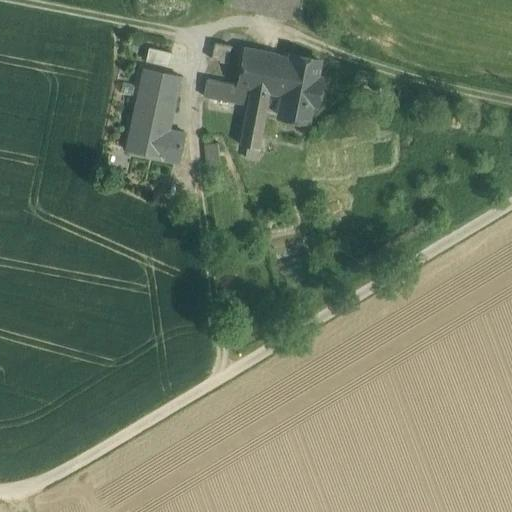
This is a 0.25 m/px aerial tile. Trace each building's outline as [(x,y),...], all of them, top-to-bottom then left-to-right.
[(298,0),(242,0),(241,7),(294,18),(298,0)] [(280,55),(214,43),(207,79),(269,92),(273,92),(280,55)] [(145,60),(174,61),(175,48),(146,46),(145,60)] [(318,60),(291,55),(291,58),(280,55),(273,92),(283,94),(279,116),(306,121),(318,60)] [(180,75),(144,67),(126,150),(179,161),(185,133),(168,129),(180,75)] [(269,92),(207,79),(203,95),(247,104),(266,108),(269,92)] [(266,108),(247,104),(239,143),(247,145),(259,147),(266,108)] [(218,142),(204,143),(206,161),(220,160),(218,142)] [(259,147),(247,145),(245,157),(257,159),(259,147)]
